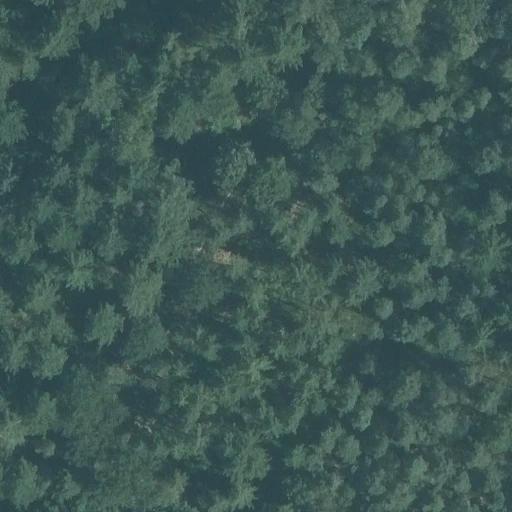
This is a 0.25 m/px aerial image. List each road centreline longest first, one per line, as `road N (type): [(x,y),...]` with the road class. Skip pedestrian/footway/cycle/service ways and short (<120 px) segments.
road 1 (track): [(78,461),(308,0)]
road 2 (track): [(216,511),(78,461)]
